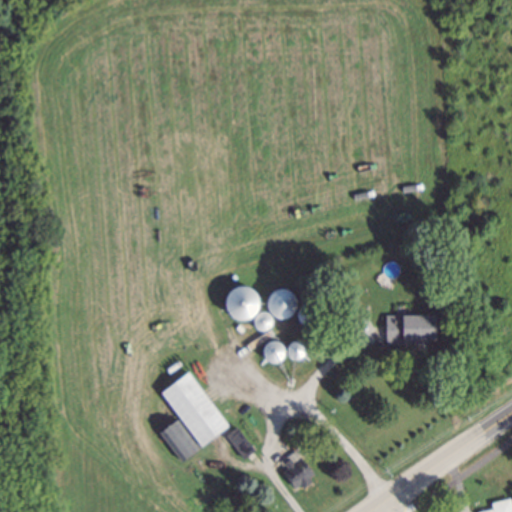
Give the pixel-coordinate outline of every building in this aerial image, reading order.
[(241,317),(236,317),(232,315),(228,311),(226,307),(225,303),(225,298),(226,293),(230,289),(233,286),(238,284),(244,284),(248,286),(252,288),(255,292),(257,296),(258,301),(256,308),(253,312),(248,316),(241,317)] [(281,315),(274,312),(269,306),(268,302),(269,298),(273,291),(280,288),(288,289),(294,294),(296,302),(295,307),(292,311),(287,314),(281,315)] [(310,323),(304,321),(301,317),(301,312),(304,307),(308,304),(314,305),(318,309),(320,314),(319,317),(316,321),(313,323),(310,323)] [(386,340),(386,312),(435,311),(435,336),(425,336),(425,340),(386,340)] [(261,327),(258,326),(256,323),(255,319),(257,316),(261,314),(264,315),(267,317),(268,321),(266,326),(261,327)] [(296,355),(292,353),(289,350),(289,345),(291,342),(295,340),(300,341),(302,343),(304,348),(301,353),(296,355)] [(274,360),(270,359),(267,357),(265,354),(264,350),(266,345),(270,342),(275,341),(280,344),(283,349),(282,354),(279,359),(274,360)] [(200,440),(181,414),(162,388),(175,378),(172,374),(185,364),(227,421),(200,440)] [(200,440),(180,457),(162,429),(181,414),(200,440)] [(243,454),(226,432),(237,423),(254,446),(243,454)] [(297,483),(286,467),(288,464),(283,454),(299,443),(316,470),(297,483)] [(474,511),(489,507),(487,502),(507,497),(510,511),(474,511)]
